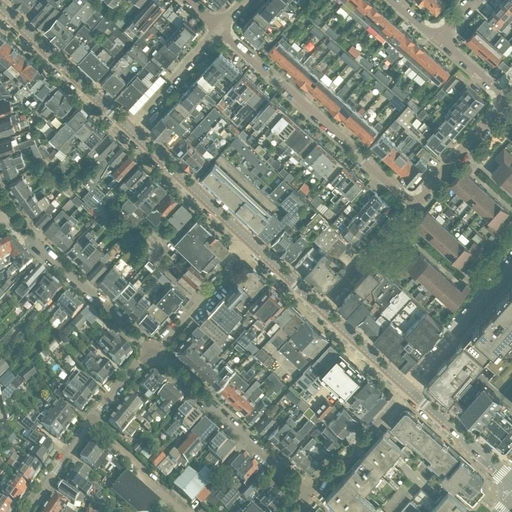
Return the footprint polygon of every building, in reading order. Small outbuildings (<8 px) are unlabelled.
[(20,0),(17,4),(25,11),(35,0),(20,0)] [(40,0),(27,14),(35,21),(54,0),(40,0)] [(54,0),(35,21),(42,28),(62,7),(63,3),(61,0),(54,0)] [(53,38),(70,19),(74,14),(81,7),(73,0),(58,17),(45,30),(53,38)] [(70,19),(53,38),(61,45),(73,31),(78,25),(76,23),(81,17),(85,20),(98,6),(91,0),(87,0),(81,7),(74,14),(70,19)] [(126,10),(130,5),(134,0),(126,0),(122,6),(126,10)] [(135,40),(147,26),(165,6),(159,0),(149,0),(128,24),(124,29),(125,30),(135,40)] [(142,5),(146,0),(134,0),(130,5),(126,10),(130,13),(139,3),(142,5)] [(291,15),(288,12),(274,0),(267,0),(265,3),(277,14),(277,13),(283,19),(286,16),(288,18),(291,15)] [(291,15),(295,11),(290,8),(286,4),(288,1),(287,0),(274,0),(288,12),(291,15)] [(348,13),(349,12),(352,9),(359,0),(344,0),(344,1),(340,6),(348,13)] [(349,12),(348,13),(357,20),(361,16),(372,4),(367,0),(359,0),(352,9),(349,12)] [(442,0),(434,0),(428,7),(436,15),(447,3),(442,0)] [(511,0),(503,0),(503,1),(511,9),(511,0)] [(510,22),(511,19),(511,9),(503,1),(495,10),(508,21),(510,22)] [(265,3),(259,9),(277,25),(280,28),(283,24),(279,21),(274,16),(277,14),(265,3)] [(362,25),(366,28),(370,24),(380,11),(372,4),(361,16),(357,20),(362,25)] [(167,17),(174,10),(169,7),(163,14),(167,17)] [(253,15),(253,16),(265,27),(268,23),(273,27),(274,26),(275,27),(277,25),(259,9),(253,15)] [(103,17),(95,10),(85,21),(93,28),(103,17)] [(505,25),(508,21),(495,10),(487,18),(497,27),(501,22),(505,25)] [(378,31),(389,19),(380,11),(370,24),(366,28),(374,36),(378,31)] [(114,21),(106,14),(103,17),(93,28),(91,30),(86,36),(70,54),(77,61),(90,47),(87,44),(96,34),(95,34),(101,28),(104,31),(109,26),(109,27),(114,21)] [(178,27),(190,38),(196,31),(179,15),(173,22),(178,27)] [(115,21),(124,29),(128,24),(120,16),(115,21)] [(265,38),(268,41),(270,39),(271,40),(275,35),(270,30),(267,33),(263,30),(265,27),(253,16),(247,22),(265,38)] [(313,20),(318,25),(322,20),(317,16),(313,20)] [(178,27),(175,30),(161,17),(157,20),(166,28),(184,45),(190,38),(178,27)] [(387,39),(398,26),(389,19),(378,31),(379,32),(387,39)] [(475,48),(485,37),(493,27),(484,19),(471,35),(467,39),(466,41),(475,48)] [(178,51),(184,45),(166,28),(157,20),(154,24),(164,33),(169,37),(166,40),(178,51)] [(114,64),(127,50),(131,45),(135,41),(135,40),(125,30),(124,31),(114,21),(109,27),(113,31),(100,45),(97,42),(92,48),(79,62),(97,79),(110,65),(112,66),(114,64)] [(262,47),(268,41),(265,38),(247,22),(243,27),(243,30),(253,39),(252,42),(256,46),(258,44),(262,47)] [(70,54),(86,36),(91,30),(84,24),(78,31),(63,47),(70,54)] [(150,29),(147,26),(135,40),(135,41),(152,55),(152,56),(162,65),(164,67),(172,58),(150,39),(155,33),(150,29)] [(310,30),(314,34),(318,30),(314,26),(310,30)] [(325,31),(329,35),(333,31),(334,30),(329,26),(325,31)] [(390,53),(395,46),(406,34),(398,26),(387,39),(391,43),(386,49),(390,53)] [(483,56),(494,45),(489,40),(497,31),(493,27),(485,37),(475,48),(483,56)] [(318,30),(314,34),(319,39),(324,34),(318,30)] [(465,30),(462,34),(467,39),(471,35),(465,30)] [(0,54),(0,55),(12,43),(0,31),(0,54)] [(150,39),(172,58),(178,51),(166,40),(160,35),(159,37),(155,33),(150,39)] [(404,54),(415,41),(406,34),(395,46),(390,53),(385,58),(392,63),(399,55),(399,52),(400,50),(404,54)] [(502,35),(494,45),(483,56),(493,64),(494,62),(503,52),(511,43),(502,35)] [(346,50),(347,50),(351,45),(344,39),(339,44),(346,50)] [(326,45),(331,49),(332,48),(335,44),(331,40),(326,45)] [(145,63),(151,56),(135,41),(131,45),(127,50),(114,64),(112,66),(111,67),(114,70),(101,83),(113,94),(126,81),(119,74),(122,72),(127,66),(135,74),(141,67),(145,63)] [(276,60),(287,48),(278,41),(268,52),(276,60)] [(412,61),(423,49),(415,41),(404,54),(408,57),(404,62),(408,66),(408,65),(412,61)] [(1,71),(21,51),(12,43),(0,55),(0,54),(0,70),(1,71)] [(360,51),(352,43),(351,45),(347,50),(351,53),(355,57),(360,51)] [(287,48),(276,60),(284,67),(295,56),(298,51),(290,44),(287,48)] [(432,56),(423,49),(412,61),(408,65),(409,66),(417,73),(421,68),(432,56)] [(13,76),(29,59),(21,51),(1,71),(0,70),(0,81),(1,81),(4,79),(12,75),(13,76)] [(293,75),(303,63),(299,60),(304,55),(299,51),(298,51),(295,56),(284,67),(293,75)] [(214,59),(215,60),(232,75),(236,78),(242,72),(222,54),(219,54),(214,59)] [(152,55),(151,56),(145,63),(155,72),(162,65),(152,56),(152,55)] [(300,82),(301,82),(311,71),(313,69),(309,66),(315,59),(310,55),(303,63),(293,75),(300,82)] [(359,61),(364,65),(367,61),(368,60),(363,56),(359,61)] [(440,64),(432,56),(421,68),(417,73),(426,80),(430,76),(440,64)] [(22,85),(31,75),(38,68),(29,59),(13,76),(12,75),(4,79),(1,81),(0,81),(0,96),(12,93),(14,93),(22,85)] [(352,59),(348,64),(355,70),(359,65),(352,59)] [(215,60),(209,66),(222,77),(225,73),(234,82),(236,80),(235,79),(236,78),(232,75),(215,60)] [(508,66),(502,61),(498,66),(504,71),(508,66)] [(430,76),(438,84),(449,71),(440,64),(430,76)] [(221,88),(223,85),(218,81),(222,77),(209,66),(204,72),(221,88)] [(360,74),(364,78),(369,73),(364,69),(360,74)] [(381,80),(384,76),(385,75),(378,69),(374,74),(381,80)] [(48,77),(42,71),(41,73),(39,71),(34,77),(31,75),(22,85),(14,93),(15,97),(17,103),(19,102),(20,105),(22,103),(25,101),(35,90),(48,77)] [(320,78),(320,79),(324,74),(320,71),(316,75),(311,71),(301,82),(309,90),(320,78)] [(221,88),(204,72),(198,79),(210,90),(213,86),(222,94),(225,92),(221,88)] [(369,73),(364,78),(369,83),(373,78),(369,73)] [(128,108),(134,102),(149,85),(138,74),(116,97),(128,108)] [(231,95),(227,99),(231,102),(234,98),(239,92),(250,80),(243,74),(229,90),(233,94),(232,95),(231,95)] [(452,86),(459,79),(453,74),(447,82),(452,86)] [(32,109),(40,101),(56,84),(48,77),(35,90),(25,101),(22,103),(20,105),(22,108),(27,113),(32,109)] [(328,85),(320,79),(320,78),(309,90),(317,97),(328,85)] [(210,101),(214,104),(216,101),(207,93),(210,90),(198,79),(194,83),(192,85),(210,101)] [(246,98),(256,85),(250,80),(239,92),(234,98),(240,103),(241,103),(246,98)] [(317,97),(325,104),(336,93),(333,90),(337,85),(333,81),(328,86),(328,85),(317,97)] [(385,87),(377,81),(373,86),(380,92),(385,87)] [(448,91),(452,86),(447,82),(443,86),(448,91)] [(391,89),(398,95),(402,90),(395,84),(391,89)] [(190,87),(186,92),(199,103),(202,99),(211,107),(214,104),(210,101),(192,85),(190,87)] [(232,119),(235,122),(247,109),(263,91),(256,85),(246,98),(241,103),(244,106),(240,110),(238,112),(232,119)] [(464,96),(477,108),(483,101),(466,85),(459,92),(464,96)] [(44,118),(46,115),(48,113),(66,94),(58,87),(45,101),(49,105),(40,114),(44,118)] [(341,97),(345,92),(341,88),(336,93),(325,104),(334,112),(344,100),(341,97)] [(446,93),(441,88),(435,95),(440,100),(446,93)] [(394,95),(387,89),(382,94),(390,100),(394,95)] [(402,90),(398,95),(403,100),(407,95),(402,90)] [(247,109),(235,122),(234,122),(237,124),(246,115),(255,106),(258,109),(269,97),(263,91),(247,109)] [(202,117),(204,114),(200,111),(195,107),(199,103),(186,92),(181,98),(198,114),(202,117)] [(453,99),(471,115),(477,108),(464,96),(459,92),(453,99)] [(56,129),(66,118),(62,114),(74,101),(66,94),(48,113),(46,115),(50,118),(48,121),(56,129)] [(0,115),(14,111),(12,105),(17,103),(15,97),(1,101),(2,103),(0,103),(0,115)] [(198,114),(181,98),(175,104),(187,116),(190,112),(199,120),(201,118),(202,117),(198,114)] [(222,110),(226,106),(228,104),(222,98),(217,104),(218,104),(217,105),(222,110)] [(277,104),(271,98),(252,119),(255,122),(252,126),(255,129),(258,126),(277,104)] [(451,110),(465,122),(471,115),(453,99),(453,98),(451,100),(452,101),(447,106),(446,105),(446,106),(451,110)] [(353,108),(358,104),(353,100),(349,104),(344,100),(334,112),(342,120),(353,108)] [(184,119),(187,116),(175,104),(169,111),(190,130),(193,127),(184,119)] [(270,126),(284,110),(277,104),(258,126),(255,129),(259,132),(267,123),(270,126)] [(409,118),(414,112),(413,112),(414,111),(408,105),(402,112),(395,119),(400,123),(406,128),(405,130),(408,133),(409,131),(436,154),(440,149),(427,137),(423,133),(407,120),(409,118)] [(66,118),(56,129),(58,130),(51,138),(58,144),(87,114),(80,106),(68,119),(66,118)] [(201,139),(223,115),(222,115),(223,114),(214,106),(186,137),(185,137),(183,136),(180,139),(177,137),(173,141),(171,143),(169,146),(175,152),(183,159),(195,146),(198,142),(201,139)] [(226,106),(222,110),(228,116),(232,112),(226,106)] [(451,110),(446,106),(444,108),(441,106),(438,110),(437,109),(440,112),(459,129),(465,122),(451,110)] [(361,115),(365,110),(361,107),(357,112),(353,108),(342,120),(350,127),(361,115)] [(434,119),(437,121),(439,123),(453,135),(459,129),(440,112),(437,109),(433,113),(437,116),(434,119)] [(269,140),(271,138),(291,116),(284,110),(270,126),(274,129),(266,137),(269,140)] [(359,135),(369,123),(366,120),(370,115),(365,110),(361,115),(350,127),(359,135)] [(185,137),(186,137),(185,136),(187,133),(190,130),(169,111),(164,117),(163,117),(176,129),(181,133),(183,136),(185,137)] [(18,122),(19,121),(17,118),(16,119),(14,115),(4,118),(3,116),(2,117),(2,119),(0,119),(0,127),(18,121),(18,122)] [(69,152),(97,123),(88,115),(76,128),(77,129),(58,148),(65,155),(69,152)] [(184,161),(190,166),(203,152),(208,147),(215,140),(220,133),(224,129),(230,122),(223,115),(201,139),(198,142),(195,146),(183,159),(184,161)] [(279,142),(283,138),(297,122),(291,116),(271,138),(269,140),(270,140),(268,141),(273,145),(275,142),(274,142),(277,140),(279,142)] [(168,140),(171,143),(173,141),(177,137),(181,133),(176,129),(163,117),(158,122),(152,128),(152,132),(161,139),(163,136),(168,140)] [(395,129),(400,123),(395,119),(390,125),(395,129)] [(428,126),(447,142),(453,135),(439,123),(437,121),(434,119),(430,124),(428,126)] [(20,129),(18,122),(18,121),(0,127),(0,135),(7,133),(8,135),(10,134),(9,133),(20,129)] [(230,122),(224,129),(230,134),(229,135),(233,138),(240,131),(230,122)] [(278,144),(284,149),(304,128),(297,122),(283,138),(279,142),(278,144)] [(367,142),(382,126),(378,122),(374,127),(369,123),(359,135),(367,142)] [(82,155),(88,148),(105,130),(97,123),(69,152),(73,156),(78,151),(82,155)] [(447,142),(428,126),(426,127),(427,128),(426,130),(423,133),(427,137),(440,149),(447,142)] [(297,150),(311,134),(310,134),(310,132),(308,130),(306,130),(304,128),(284,149),(284,150),(281,153),(283,155),(285,153),(287,154),(288,153),(291,156),(297,150)] [(245,140),(249,135),(245,131),(246,130),(244,129),(240,133),(240,135),(245,140)] [(97,165),(118,143),(108,133),(87,155),(97,165)] [(249,135),(245,140),(249,144),(255,138),(254,137),(256,136),(253,133),(250,136),(249,135)] [(385,135),(383,133),(371,146),(382,155),(393,142),(389,139),(385,135)] [(299,160),(317,140),(311,134),(297,150),(291,156),(292,156),(296,160),(298,162),(298,161),(299,160)] [(389,162),(405,144),(412,137),(409,134),(403,140),(401,141),(397,146),(393,142),(382,155),(389,162)] [(25,140),(27,146),(35,143),(33,137),(25,140)] [(269,168),(236,137),(199,176),(245,219),(256,229),(278,206),(254,184),(269,168)] [(396,169),(408,156),(404,153),(416,140),(412,137),(405,144),(389,162),(396,169)] [(17,143),(16,138),(0,143),(0,155),(27,146),(25,140),(17,143)] [(197,174),(218,152),(215,140),(208,147),(203,152),(190,166),(197,174)] [(310,162),(324,146),(317,140),(299,160),(298,161),(298,162),(299,163),(301,164),(302,163),(306,158),(310,162)] [(90,190),(105,174),(127,151),(119,144),(107,157),(97,167),(99,169),(84,184),(90,190)] [(47,156),(50,153),(41,145),(38,148),(40,153),(43,161),(47,156)] [(262,148),(258,152),(262,156),(268,149),(265,145),(263,148),(262,148)] [(317,168),(331,152),(324,146),(310,162),(306,167),(311,171),(309,172),(311,174),(312,172),(317,168)] [(420,157),(426,150),(427,150),(423,147),(411,159),(408,156),(396,169),(403,175),(420,157)] [(499,180),(511,165),(511,155),(511,156),(504,148),(497,155),(503,160),(491,173),(499,180)] [(58,152),(54,149),(50,153),(47,156),(51,160),(58,152)] [(420,157),(403,175),(409,180),(412,180),(426,165),(423,162),(431,154),(426,150),(420,157)] [(117,182),(129,169),(135,163),(137,161),(128,152),(112,170),(115,174),(112,177),(117,182)] [(321,172),(323,174),(337,158),(331,152),(317,168),(312,172),(311,174),(309,176),(313,180),(315,178),(314,177),(320,171),(321,172)] [(0,164),(1,167),(23,159),(24,159),(21,153),(13,156),(11,153),(0,156),(0,164)] [(271,164),(275,160),(271,156),(267,160),(271,164)] [(330,180),(344,164),(337,158),(323,174),(327,177),(321,183),(325,186),(330,180)] [(23,159),(1,167),(5,177),(19,172),(17,168),(25,165),(23,159)] [(275,160),(271,164),(276,170),(281,165),(275,160)] [(50,168),(45,162),(42,165),(47,171),(50,168)] [(61,178),(62,180),(66,175),(73,168),(67,163),(62,168),(57,164),(52,170),(55,173),(58,176),(59,177),(59,176),(61,178)] [(135,163),(129,169),(132,172),(118,186),(123,190),(126,188),(131,192),(149,172),(140,163),(138,165),(135,163)] [(350,170),(344,164),(330,180),(336,185),(337,186),(350,170)] [(458,192),(471,178),(467,175),(472,169),(468,165),(450,185),(458,192)] [(511,165),(499,180),(507,187),(511,181),(511,165)] [(284,177),(288,172),(283,168),(279,172),(284,177)] [(331,198),(334,201),(338,198),(357,176),(350,170),(337,186),(336,185),(332,190),(335,193),(331,198)] [(288,172),(284,177),(290,182),(294,178),(288,172)] [(52,182),(58,176),(55,173),(49,179),(52,182)] [(130,212),(159,181),(151,174),(131,195),(129,193),(121,202),(123,203),(116,211),(124,218),(125,217),(130,212)] [(59,177),(58,176),(52,182),(55,184),(61,178),(59,176),(59,177)] [(73,189),(80,182),(75,176),(68,184),(73,189)] [(341,198),(345,202),(364,182),(357,176),(338,198),(334,201),(333,203),(335,205),(341,198)] [(32,191),(23,179),(21,177),(9,186),(19,200),(32,191)] [(67,184),(62,180),(61,178),(55,184),(61,191),(62,190),(67,186),(66,185),(67,184)] [(466,199),(479,185),(471,178),(458,192),(466,199)] [(297,189),(300,186),(301,185),(295,179),(291,183),(297,189)] [(279,205),(280,203),(281,202),(294,189),(284,180),(282,182),(271,194),(269,196),(279,205)] [(135,225),(144,215),(146,213),(153,206),(153,205),(167,189),(159,181),(130,212),(125,217),(124,218),(115,227),(124,236),(135,225)] [(364,194),(384,212),(390,206),(366,185),(361,191),(364,194)] [(479,185),(466,199),(473,206),(486,192),(479,185)] [(45,194),(49,192),(45,186),(34,194),(32,191),(19,200),(25,208),(43,196),(45,194)] [(67,186),(62,190),(69,196),(73,192),(67,186)] [(300,186),(297,189),(304,196),(307,192),(300,186)] [(281,202),(294,213),(306,200),(294,189),(281,202)] [(93,208),(98,202),(100,199),(91,191),(89,193),(90,194),(85,200),(92,207),(93,208)] [(166,213),(178,200),(179,200),(170,192),(155,207),(154,207),(153,206),(146,213),(157,223),(166,213)] [(481,213),(494,198),(486,192),(473,206),(481,213)] [(25,208),(31,216),(46,205),(50,200),(48,198),(45,194),(43,196),(25,208)] [(364,194),(360,197),(366,202),(363,205),(378,219),(384,212),(364,194)] [(494,198),(481,213),(488,219),(501,205),(494,198)] [(54,199),(51,203),(55,207),(59,203),(54,199)] [(110,214),(102,207),(106,203),(101,199),(100,199),(98,202),(93,208),(94,209),(99,213),(105,219),(110,214)] [(178,200),(166,213),(180,225),(192,212),(182,203),(182,204),(178,200)] [(353,200),(349,204),(352,207),(373,225),(378,219),(363,205),(361,208),(353,200)] [(288,219),(294,213),(281,202),(280,203),(279,205),(256,229),(269,240),(270,238),(288,219)] [(41,227),(52,216),(49,214),(55,207),(51,203),(34,220),(41,227)] [(355,215),(352,218),(367,231),(373,225),(352,207),(349,204),(344,210),(347,213),(349,210),(355,215)] [(501,205),(488,219),(493,224),(488,230),(496,237),(503,230),(497,225),(508,212),(501,205)] [(329,207),(324,214),(331,220),(336,214),(329,207)] [(449,217),(453,212),(449,209),(444,214),(449,217)] [(422,232),(435,218),(427,210),(409,230),(414,234),(419,229),(422,232)] [(307,223),(312,228),(319,234),(330,223),(318,212),(307,223)] [(367,231),(352,218),(349,221),(344,216),(345,215),(342,212),(338,217),(341,219),(361,237),(367,231)] [(281,251),(300,231),(292,223),(297,217),(294,213),(288,219),(270,238),(274,241),(272,243),(281,251)] [(63,222),(67,218),(63,214),(56,221),(54,219),(43,230),(50,237),(61,225),(63,222)] [(356,244),(361,237),(341,219),(338,217),(334,221),(336,224),(338,223),(343,228),(341,231),(356,244)] [(71,230),(73,226),(70,224),(72,222),(67,218),(63,222),(61,225),(50,237),(57,243),(68,232),(71,230)] [(222,256),(229,249),(229,246),(198,218),(185,231),(174,243),(201,269),(203,266),(217,251),(222,256)] [(435,218),(422,232),(430,239),(443,225),(435,218)] [(106,221),(106,222),(102,226),(109,232),(113,228),(106,221)] [(76,223),(73,226),(71,230),(68,232),(57,243),(64,250),(75,238),(72,236),(75,233),(75,234),(79,229),(80,227),(76,223)] [(304,237),(312,228),(307,223),(300,231),(281,251),(290,260),(303,246),(308,241),(304,237)] [(304,274),(304,273),(327,249),(341,234),(341,233),(330,223),(319,234),(314,240),(320,246),(317,250),(312,246),(295,265),(304,274)] [(443,225),(430,239),(437,246),(450,232),(443,225)] [(180,226),(169,238),(174,243),(185,231),(180,226)] [(66,251),(73,258),(84,247),(83,246),(93,235),(89,231),(81,239),(79,242),(77,240),(66,251)] [(445,253),(458,238),(450,232),(437,246),(445,253)] [(340,264),(335,259),(351,243),(341,234),(327,249),(304,273),(320,288),(322,286),(325,289),(346,267),(346,265),(344,263),(341,263),(340,264)] [(129,249),(133,245),(123,236),(116,242),(126,252),(129,249)] [(73,258),(80,264),(97,246),(101,242),(96,238),(86,249),(84,247),(73,258)] [(452,259),(465,245),(458,238),(445,253),(452,259)] [(7,239),(2,242),(8,253),(14,251),(18,246),(12,239),(7,239)] [(1,242),(0,242),(0,257),(2,261),(6,268),(14,263),(8,253),(2,242),(1,242)] [(465,245),(452,259),(460,266),(471,253),(477,258),(483,251),(475,244),(470,249),(465,245)] [(133,245),(129,249),(134,253),(138,250),(133,245)] [(8,253),(14,263),(15,264),(15,265),(26,255),(18,246),(14,251),(8,253)] [(97,246),(80,264),(86,271),(104,252),(97,246)] [(219,260),(222,256),(217,251),(203,266),(209,271),(219,260)] [(107,253),(88,273),(95,280),(107,266),(104,263),(111,256),(107,253)] [(415,274),(428,260),(420,253),(408,266),(403,261),(396,268),(404,275),(410,269),(415,274)] [(32,262),(26,255),(15,265),(8,271),(6,273),(7,279),(18,270),(20,273),(32,262)] [(428,260),(415,274),(423,281),(435,267),(428,260)] [(179,273),(185,266),(179,261),(173,268),(179,273)] [(385,272),(390,266),(386,262),(381,267),(385,272)] [(205,275),(191,263),(185,271),(184,270),(184,271),(178,278),(177,278),(191,291),(191,290),(197,283),(198,284),(198,283),(204,275),(205,276),(205,275)] [(380,276),(384,272),(374,263),(354,284),(354,285),(357,288),(354,290),(353,289),(352,289),(353,289),(338,305),(346,313),(380,276)] [(22,300),(25,297),(35,285),(35,284),(45,273),(38,267),(22,285),(15,293),(22,300)] [(435,267),(423,281),(430,287),(442,273),(435,267)] [(156,268),(152,272),(159,278),(163,273),(156,268)] [(115,280),(120,274),(118,272),(120,270),(118,269),(112,276),(108,272),(98,284),(105,290),(115,280)] [(237,280),(238,281),(247,289),(260,275),(253,269),(249,269),(245,275),(243,273),(237,280)] [(368,309),(394,281),(384,272),(380,276),(346,313),(355,321),(366,309),(367,310),(368,309)] [(437,294),(450,280),(442,273),(430,287),(437,294)] [(125,276),(123,275),(122,276),(120,274),(115,280),(105,290),(112,297),(122,286),(118,283),(124,276),(125,276)] [(244,313),(247,309),(267,288),(270,285),(260,275),(247,289),(233,303),(244,313)] [(120,305),(139,285),(145,278),(143,276),(139,280),(139,279),(127,291),(123,287),(113,298),(120,305)] [(118,283),(122,286),(128,280),(124,276),(118,283)] [(44,295),(55,283),(48,277),(27,300),(25,297),(22,300),(18,304),(22,308),(28,301),(34,306),(37,303),(44,295)] [(445,301),(458,287),(450,280),(437,294),(445,301)] [(238,281),(225,296),(233,303),(247,289),(238,281)] [(357,323),(364,330),(383,310),(385,309),(397,295),(402,289),(394,281),(368,309),(370,310),(357,323)] [(44,309),(51,301),(62,289),(55,283),(44,295),(37,303),(44,309)] [(153,315),(162,323),(186,296),(177,288),(171,283),(154,301),(154,302),(147,310),(153,315)] [(143,288),(139,285),(120,305),(127,312),(143,296),(145,293),(142,290),(143,288)] [(244,319),(243,324),(247,328),(279,294),(270,285),(247,309),(244,313),(246,314),(247,316),(244,319)] [(458,287),(445,301),(453,308),(470,289),(466,285),(461,290),(458,287)] [(495,371),(488,379),(511,399),(511,287),(463,343),(485,363),(495,371)] [(364,330),(371,336),(392,315),(393,316),(411,297),(402,289),(397,295),(385,309),(383,310),(364,330)] [(52,326),(57,321),(64,313),(63,313),(75,301),(68,294),(56,306),(60,309),(54,315),(53,317),(54,318),(49,323),(52,326)] [(247,328),(249,329),(256,336),(262,329),(260,327),(272,315),(273,316),(287,301),(279,294),(247,328)] [(143,296),(127,312),(135,319),(145,308),(145,307),(150,302),(145,298),(143,296)] [(224,325),(229,329),(236,321),(242,314),(224,297),(210,312),(224,325)] [(406,369),(443,328),(444,328),(411,298),(373,338),(406,369)] [(71,320),(82,308),(75,301),(63,313),(64,313),(57,321),(61,324),(62,323),(67,317),(71,320)] [(271,337),(296,310),(289,303),(275,318),(279,322),(278,323),(277,322),(267,333),(271,337)] [(88,323),(94,316),(86,309),(80,316),(87,322),(88,323)] [(153,333),(162,323),(153,315),(147,310),(137,321),(150,333),(153,333)] [(296,310),(271,337),(269,339),(277,347),(304,318),(296,310)] [(33,327),(42,318),(36,312),(28,321),(33,327)] [(221,343),(229,333),(208,314),(199,324),(221,343)] [(78,332),(87,322),(80,316),(71,325),(78,332)] [(289,358),(316,329),(307,321),(305,321),(279,349),(289,358)] [(69,333),(73,328),(70,325),(63,332),(68,338),(71,335),(69,333)] [(205,332),(198,326),(176,349),(177,352),(182,358),(205,332)] [(250,341),(256,336),(249,329),(238,341),(245,347),(250,341)] [(316,329),(289,358),(300,368),(326,340),(325,338),(316,329)] [(182,358),(189,364),(200,351),(198,348),(209,336),(205,332),(182,358)] [(104,339),(126,360),(132,353),(120,342),(119,342),(115,338),(114,339),(109,334),(104,339)] [(59,345),(64,340),(60,337),(55,341),(59,345)] [(99,345),(105,350),(103,351),(107,355),(120,366),(126,360),(104,339),(99,345)] [(212,352),(219,345),(215,341),(203,353),(200,351),(189,364),(196,370),(212,352)] [(250,341),(245,347),(255,355),(260,350),(250,341)] [(58,347),(54,342),(47,349),(51,354),(58,347)] [(304,372),(296,381),(305,390),(320,374),(340,352),(330,342),(330,343),(325,348),(318,355),(315,359),(306,369),(303,372),(304,372)] [(485,363),(463,343),(459,349),(461,350),(456,356),(454,354),(427,385),(459,413),(464,407),(454,398),(485,363)] [(212,352),(196,370),(202,376),(214,363),(220,357),(217,355),(223,349),(219,345),(212,352)] [(260,350),(255,355),(263,362),(269,355),(261,348),(260,350)] [(41,354),(41,355),(39,358),(42,362),(50,354),(46,349),(41,354)] [(364,374),(340,352),(320,374),(344,396),(364,374)] [(87,357),(109,378),(116,371),(99,356),(97,358),(91,353),(87,357)] [(269,355),(263,362),(262,363),(267,367),(274,359),(269,355)] [(80,365),(102,385),(109,378),(87,357),(80,365)] [(214,363),(202,376),(209,382),(226,363),(222,360),(217,366),(214,363)] [(0,376),(9,369),(1,361),(0,362),(0,376)] [(209,382),(216,389),(233,370),(230,367),(226,363),(209,382)] [(69,374),(73,370),(67,365),(63,369),(69,374)] [(247,372),(244,376),(248,379),(255,371),(251,367),(247,372)] [(20,378),(24,383),(25,384),(36,374),(31,368),(20,377),(20,378)] [(276,383),(279,378),(272,371),(268,376),(276,383)] [(80,387),(92,397),(98,391),(75,372),(72,377),(78,382),(76,384),(81,387),(80,387)] [(225,397),(242,378),(236,372),(218,391),(225,397)] [(0,380),(0,384),(5,389),(14,379),(8,373),(0,380)] [(148,402),(160,389),(166,383),(155,373),(151,373),(135,390),(142,397),(148,402)] [(355,406),(375,384),(366,376),(343,401),(352,410),(355,406)] [(10,385),(16,391),(24,383),(20,378),(19,379),(17,377),(10,385)] [(87,404),(92,397),(80,387),(81,387),(76,384),(78,382),(72,377),(68,381),(65,385),(70,390),(75,394),(87,404)] [(243,390),(249,384),(242,378),(225,397),(231,403),(242,390),(243,390)] [(271,388),(274,391),(277,393),(285,384),(279,378),(276,383),(271,388)] [(245,392),(243,390),(242,390),(231,403),(237,408),(258,386),(260,383),(256,380),(245,392)] [(477,389),(470,383),(458,396),(465,402),(477,389)] [(381,390),(375,384),(355,406),(352,410),(361,418),(365,422),(370,417),(371,418),(387,400),(381,395),(382,394),(382,390),(381,390)] [(8,401),(10,398),(16,391),(10,385),(1,394),(1,396),(3,405),(7,401),(8,401)] [(65,385),(59,392),(58,392),(81,411),(87,404),(75,394),(70,390),(65,385)] [(511,418),(498,407),(503,402),(484,385),(464,407),(459,413),(477,428),(476,430),(477,431),(479,429),(500,448),(503,449),(505,449),(507,447),(511,441),(511,418)] [(164,406),(176,392),(169,386),(157,399),(159,401),(151,410),(148,413),(144,413),(140,418),(144,421),(144,422),(153,413),(158,408),(160,409),(163,405),(164,406)] [(258,386),(237,408),(244,414),(256,402),(254,401),(263,391),(258,386)] [(295,403),(300,398),(290,389),(285,393),(295,403)] [(322,418),(330,409),(334,405),(341,398),(334,391),(320,406),(315,411),(316,412),(322,418)] [(163,421),(183,399),(176,392),(164,406),(163,405),(160,409),(158,408),(153,413),(144,422),(146,424),(149,426),(158,416),(163,421)] [(272,400),(268,397),(265,394),(246,416),(253,422),(263,412),(262,411),(272,400)] [(142,408),(137,403),(129,397),(121,406),(136,418),(135,420),(141,424),(144,421),(140,418),(136,415),(142,408)] [(142,408),(148,402),(142,397),(137,403),(142,408)] [(57,416),(70,426),(75,419),(56,404),(51,400),(48,405),(53,409),(51,411),(57,416)] [(274,417),(282,408),(277,403),(256,426),(264,432),(276,419),(274,417)] [(64,433),(70,426),(57,416),(51,411),(53,409),(48,405),(48,406),(44,411),(48,414),(45,418),(64,433)] [(176,424),(166,435),(170,439),(173,436),(176,435),(175,434),(194,412),(187,406),(173,421),(176,424)] [(135,433),(139,428),(132,422),(134,420),(120,407),(114,415),(135,433)] [(338,417),(351,428),(359,420),(344,407),(341,411),(342,413),(338,417)] [(458,457),(407,411),(405,411),(392,426),(399,432),(396,434),(403,440),(407,436),(410,438),(409,439),(432,459),(427,465),(440,477),(458,457)] [(185,437),(187,434),(201,419),(194,412),(175,434),(176,435),(173,436),(176,438),(178,436),(179,438),(182,434),(185,437)] [(323,418),(322,418),(316,412),(311,417),(309,419),(317,427),(324,419),(323,418)] [(131,438),(135,433),(114,415),(108,422),(122,435),(124,433),(131,438)] [(40,417),(36,422),(33,425),(37,429),(39,431),(42,427),(59,440),(64,433),(45,418),(44,420),(40,417)] [(275,443),(286,432),(285,431),(291,424),(293,423),(294,421),(290,417),(280,427),(279,426),(268,437),(275,443)] [(344,436),(351,428),(338,417),(334,421),(333,420),(330,423),(344,436)] [(37,429),(33,425),(26,419),(21,424),(31,432),(31,431),(34,433),(37,429)] [(325,422),(325,421),(324,419),(317,427),(312,434),(314,435),(319,429),(319,428),(325,422)] [(182,460),(211,428),(204,421),(186,440),(188,442),(176,455),(173,452),(156,471),(165,479),(177,465),(174,463),(179,458),(182,460)] [(279,447),(281,449),(291,437),(293,436),(294,436),(297,432),(298,431),(296,428),(293,426),(296,423),(294,421),(293,423),(291,424),(285,431),(286,432),(275,443),(279,447)] [(307,422),(303,425),(308,430),(312,426),(307,422)] [(335,445),(341,439),(342,438),(325,422),(319,428),(319,429),(325,434),(324,435),(327,437),(323,441),(331,448),(335,444),(335,445)] [(299,440),(308,430),(303,425),(298,431),(297,432),(294,436),(293,436),(291,437),(281,449),(287,454),(297,443),(299,440)] [(11,433),(4,426),(0,429),(0,430),(7,437),(11,433)] [(181,465),(184,468),(203,448),(204,449),(218,434),(211,428),(182,460),(179,458),(174,463),(177,465),(179,467),(181,465)] [(387,429),(384,433),(388,437),(392,433),(387,429)] [(373,445),(391,462),(402,450),(384,433),(373,445)] [(35,436),(33,434),(27,442),(29,444),(30,443),(47,456),(53,448),(35,435),(35,436)] [(207,452),(210,455),(204,461),(209,464),(228,443),(221,437),(207,452)] [(290,457),(297,462),(307,451),(316,441),(313,437),(303,448),(300,445),(290,457)] [(142,439),(132,450),(137,454),(147,443),(142,439)] [(41,464),(47,456),(30,443),(29,444),(26,449),(31,453),(29,455),(41,464)] [(182,495),(191,503),(195,499),(204,489),(209,484),(213,480),(207,474),(210,471),(218,462),(221,465),(235,450),(228,443),(209,464),(203,470),(204,471),(197,479),(182,495)] [(156,451),(148,444),(140,454),(148,461),(156,451)] [(103,470),(108,464),(104,461),(107,457),(90,445),(80,459),(97,471),(100,468),(103,470)] [(373,483),(391,462),(373,445),(354,466),(373,483)] [(320,450),(317,447),(316,446),(309,453),(307,451),(297,462),(303,468),(320,450)] [(320,450),(303,468),(310,474),(328,453),(322,447),(321,448),(320,450)] [(156,470),(166,459),(158,452),(148,462),(156,470)] [(10,466),(13,461),(16,457),(10,453),(6,457),(10,460),(7,464),(10,466)] [(236,476),(249,462),(241,455),(238,459),(237,458),(228,468),(236,476)] [(13,461),(36,477),(41,469),(27,459),(25,462),(16,457),(13,461)] [(472,470),(461,460),(458,457),(440,477),(454,489),(455,489),(459,485),(472,470)] [(30,486),(36,477),(13,461),(10,466),(18,472),(15,476),(30,486)] [(122,473),(125,470),(114,461),(111,464),(122,473)] [(236,476),(231,481),(240,489),(254,473),(253,472),(256,469),(249,462),(236,476)] [(70,474),(103,497),(106,493),(85,478),(88,474),(76,466),(70,474)] [(365,491),(373,483),(354,466),(327,497),(344,511),(350,511),(364,497),(355,489),(359,485),(365,491)] [(197,479),(192,474),(188,470),(173,487),(182,495),(197,479)] [(472,505),(473,505),(485,491),(481,488),(481,483),(483,481),(483,480),(484,480),(472,470),(459,485),(455,489),(472,505)] [(246,488),(239,495),(240,495),(246,501),(248,498),(254,492),(254,491),(256,489),(261,484),(266,478),(260,473),(258,471),(244,486),(246,488)] [(150,511),(160,501),(127,472),(110,491),(125,504),(132,510),(134,511),(150,511)] [(103,497),(70,474),(64,482),(86,496),(88,493),(100,501),(103,497)] [(2,483),(22,497),(27,489),(13,479),(11,482),(5,478),(2,483)] [(261,494),(280,511),(287,504),(286,503),(288,502),(282,496),(280,498),(273,491),(270,493),(269,491),(274,485),(266,478),(261,484),(266,489),(264,491),(261,494)] [(16,505),(22,497),(2,483),(0,485),(0,490),(4,493),(2,496),(16,505)] [(63,483),(58,491),(74,503),(80,504),(84,498),(63,483)] [(204,489),(210,495),(214,499),(219,494),(209,484),(204,489)] [(254,491),(254,492),(256,494),(262,488),(264,491),(266,489),(261,484),(256,489),(254,491)] [(393,493),(390,490),(387,488),(385,485),(381,489),(389,497),(393,493)] [(202,504),(204,501),(210,495),(204,489),(195,499),(202,504)] [(377,493),(386,501),(389,497),(381,489),(377,493)] [(219,494),(214,499),(219,503),(224,508),(237,493),(233,490),(225,499),(219,494)] [(447,511),(462,511),(466,507),(448,491),(437,503),(447,511)] [(240,496),(237,493),(224,508),(228,511),(233,507),(231,505),(240,496)] [(382,505),(386,501),(377,493),(374,497),(382,505)] [(261,494),(256,500),(258,502),(256,504),(259,506),(258,506),(264,511),(279,511),(280,511),(261,494)] [(71,511),(66,508),(68,505),(54,495),(48,504),(60,511),(71,511)] [(209,503),(214,508),(219,503),(214,499),(210,495),(204,501),(205,502),(207,503),(208,504),(209,503)] [(381,511),(364,497),(350,511),(381,511)] [(248,498),(246,501),(252,506),(255,503),(248,498)] [(0,510),(2,511),(11,511),(14,509),(0,499),(0,510)] [(171,511),(160,501),(150,511),(171,511)] [(104,511),(91,503),(89,506),(87,511),(104,511)] [(256,511),(246,503),(240,510),(242,511),(256,511)] [(447,511),(437,503),(429,511),(447,511)]
